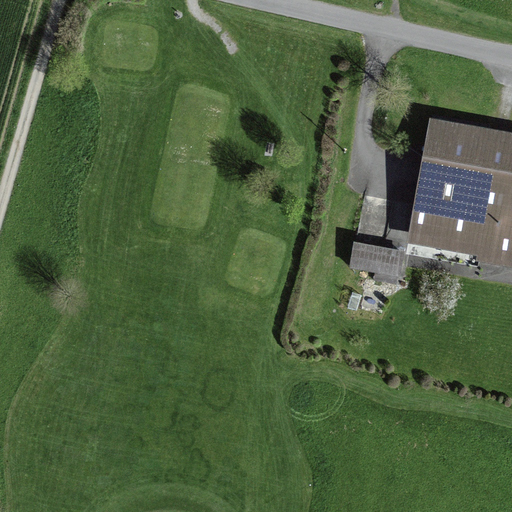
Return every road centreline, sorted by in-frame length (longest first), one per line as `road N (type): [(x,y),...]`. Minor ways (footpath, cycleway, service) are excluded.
road 1 (unclassified): [(511,60),(218,0)]
road 2 (track): [(66,0),(0,219)]
